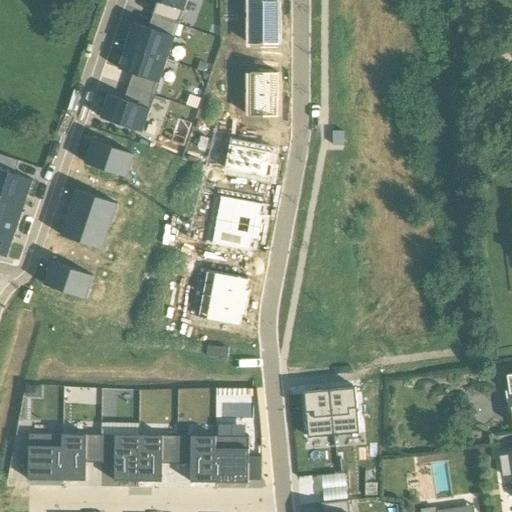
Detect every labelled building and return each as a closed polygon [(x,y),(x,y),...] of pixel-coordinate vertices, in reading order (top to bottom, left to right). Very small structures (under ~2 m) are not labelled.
[(186,0),(148,0),(157,3),(152,16),(178,25),(186,0)] [(250,46),(278,46),(277,2),(250,2),(250,46)] [(152,16),(147,30),(174,39),(178,25),(152,16)] [(124,48),(125,48),(167,61),(174,39),(147,30),(133,25),(124,48)] [(159,84),(167,61),(125,48),(118,70),(132,75),(159,84)] [(250,118),(277,118),(278,74),(250,74),(250,118)] [(132,75),(123,102),(150,110),(159,84),(132,75)] [(123,102),(108,97),(101,119),(143,133),(150,110),(123,102)] [(92,142),(85,165),(100,170),(126,179),(134,156),(92,142)] [(230,146),(225,170),(270,178),(273,165),(270,165),(272,154),(230,146)] [(100,170),(91,196),(117,205),(126,179),(100,170)] [(0,171),(0,197),(25,205),(32,182),(0,171)] [(76,191),(68,214),(110,228),(117,205),(91,196),(76,191)] [(0,232),(14,237),(25,205),(0,197),(0,232)] [(220,197),(211,245),(250,252),(252,241),(259,242),(263,217),(260,216),(262,205),(220,197)] [(68,214),(60,236),(76,242),(102,251),(110,228),(68,214)] [(0,232),(0,256),(7,258),(14,237),(0,232)] [(76,242),(66,268),(93,277),(102,251),(76,242)] [(51,263),(44,286),(85,300),(93,277),(66,268),(51,263)] [(207,272),(198,318),(240,327),(242,316),(245,317),(249,291),(246,291),(248,280),(207,272)] [(331,392),(330,391),(334,436),(359,434),(355,390),(331,392)] [(334,436),(330,391),(327,392),(303,395),(308,439),(334,436)] [(29,436),(28,481),(62,481),(63,436),(29,436)] [(86,482),(87,437),(63,436),(62,481),(86,482)] [(138,483),(139,437),(115,436),(114,482),(138,483)] [(163,437),(139,437),(138,483),(162,483),(163,437)] [(191,483),(214,483),(215,438),(191,438),(191,483)] [(215,438),(214,483),(248,484),(248,438),(215,438)] [(511,455),(498,457),(499,462),(501,462),(503,477),(511,475),(511,455)] [(472,511),(470,494),(454,497),(448,461),(425,464),(430,501),(438,500),(440,511),(472,511)] [(354,511),(353,502),(321,505),(321,511),(354,511)]
